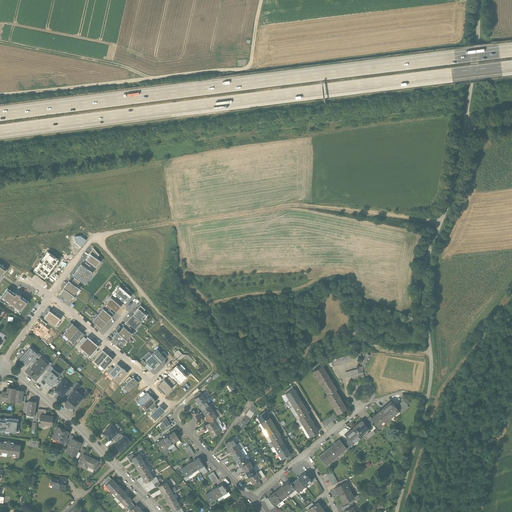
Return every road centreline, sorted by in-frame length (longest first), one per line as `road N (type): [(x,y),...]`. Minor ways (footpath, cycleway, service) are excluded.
road 1 (motorway): [(511,51),(0,115)]
road 2 (motorway): [(0,130),(511,66)]
road 3 (track): [(441,221),(295,206),(95,237)]
road 4 (track): [(263,0),(245,69),(0,96)]
road 5 (track): [(427,397),(422,294),(441,221)]
road 6 (residential): [(114,466),(1,363)]
road 7 (track): [(0,45),(146,79)]
